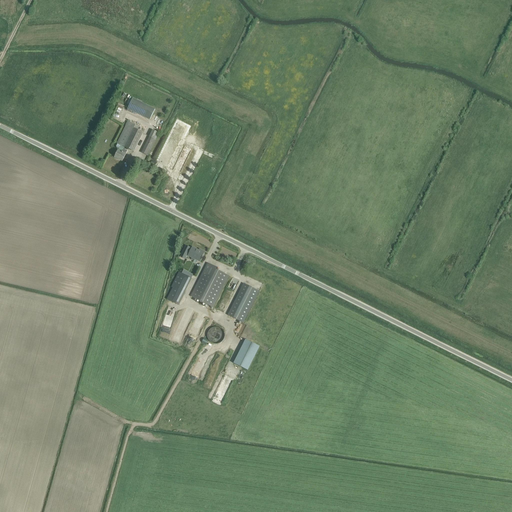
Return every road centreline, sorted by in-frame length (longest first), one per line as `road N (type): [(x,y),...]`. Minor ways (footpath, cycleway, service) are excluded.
road 1 (track): [(0,30),(83,30),(253,112),(256,137),(227,207),(511,349)]
road 2 (unclassified): [(511,380),(0,125)]
